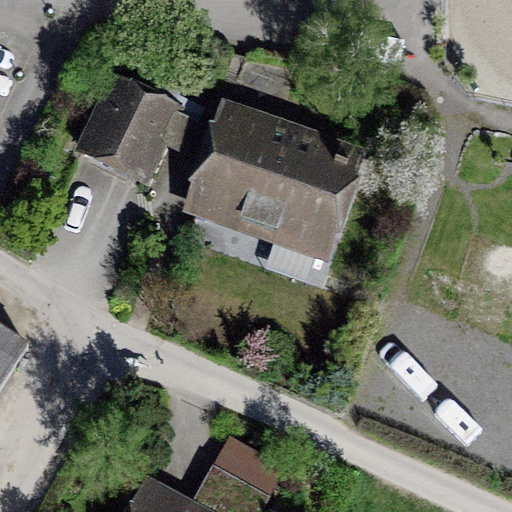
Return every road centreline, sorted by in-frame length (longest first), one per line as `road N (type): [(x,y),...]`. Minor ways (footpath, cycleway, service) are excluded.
road 1 (track): [(491,511),(105,341)]
road 2 (residential): [(0,276),(105,341),(22,511)]
